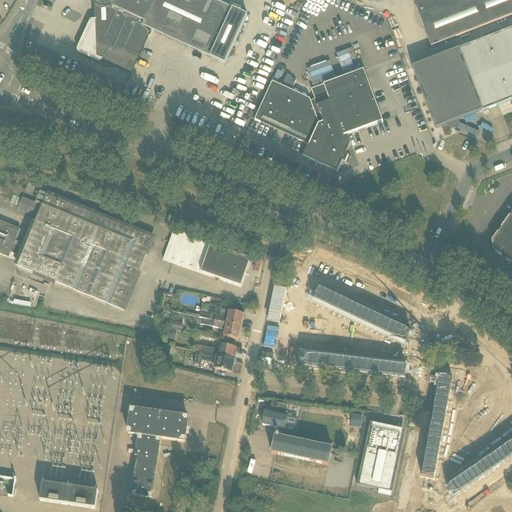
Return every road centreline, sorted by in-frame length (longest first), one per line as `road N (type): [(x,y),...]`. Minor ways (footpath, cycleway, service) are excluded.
road 1 (tertiary): [(424,270),(2,87)]
road 2 (unclassified): [(217,511),(271,274)]
road 3 (unclassified): [(424,270),(468,178),(511,154)]
road 4 (residential): [(312,268),(441,328)]
